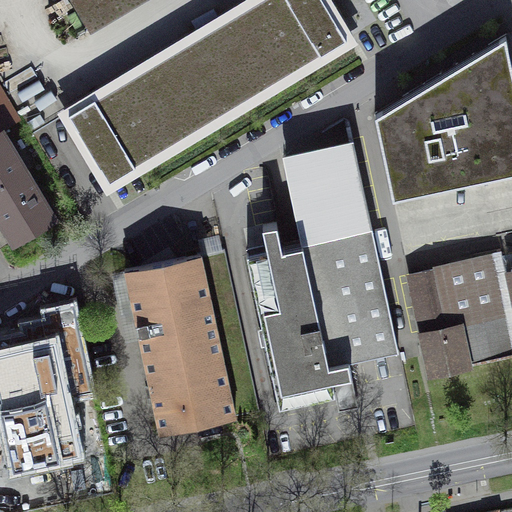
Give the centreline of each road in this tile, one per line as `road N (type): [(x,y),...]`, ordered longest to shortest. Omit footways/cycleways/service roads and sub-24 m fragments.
road 1 (residential): [(496,0),(0,297)]
road 2 (secondary): [(228,511),(511,455)]
road 3 (unknown): [(16,0),(43,58),(65,73),(84,70),(204,0)]
